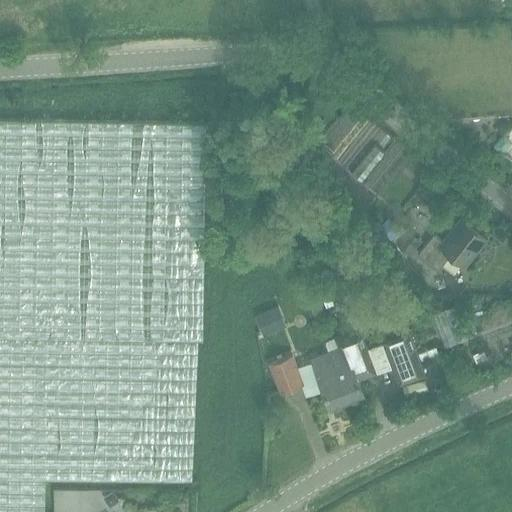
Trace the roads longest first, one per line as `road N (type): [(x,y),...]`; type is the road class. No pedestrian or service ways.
road 1 (tertiary): [(511,216),(330,76),(269,66),(0,76)]
road 2 (tertiary): [(271,511),(327,474),(511,388)]
